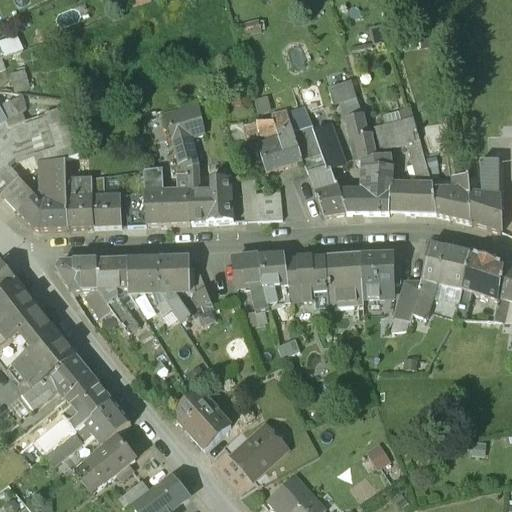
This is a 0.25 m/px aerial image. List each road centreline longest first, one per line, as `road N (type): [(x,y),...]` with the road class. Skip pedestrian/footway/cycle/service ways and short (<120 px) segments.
road 1 (residential): [(511,255),(466,239),(389,236),(52,246),(26,261)]
road 2 (tertiary): [(221,511),(71,329),(26,261)]
